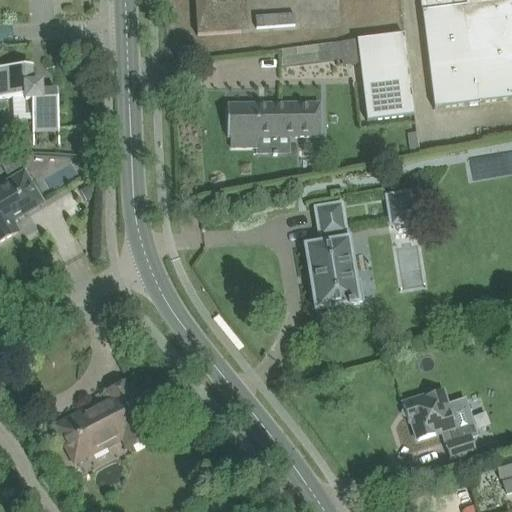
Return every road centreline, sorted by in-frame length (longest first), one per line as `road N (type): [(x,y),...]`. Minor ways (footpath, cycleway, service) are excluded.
road 1 (tertiary): [(317,511),(287,454),(165,297),(140,248)]
road 2 (tertiary): [(140,248),(129,14)]
road 3 (residential): [(0,329),(140,248)]
road 4 (residential): [(0,25),(129,14)]
